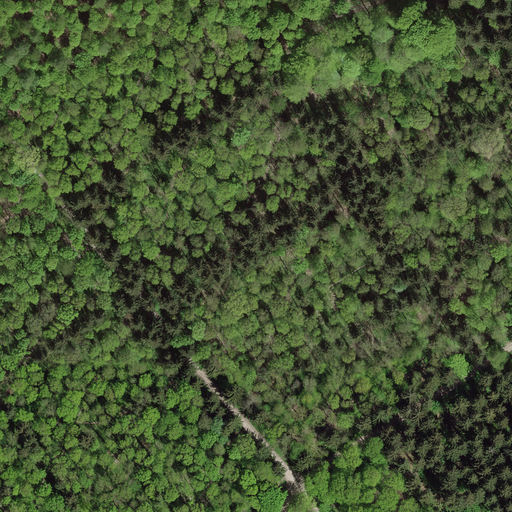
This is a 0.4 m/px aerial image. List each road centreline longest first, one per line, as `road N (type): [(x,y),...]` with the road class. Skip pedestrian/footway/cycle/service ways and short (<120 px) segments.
road 1 (track): [(0,129),(294,489)]
road 2 (track): [(278,511),(305,476),(511,348)]
